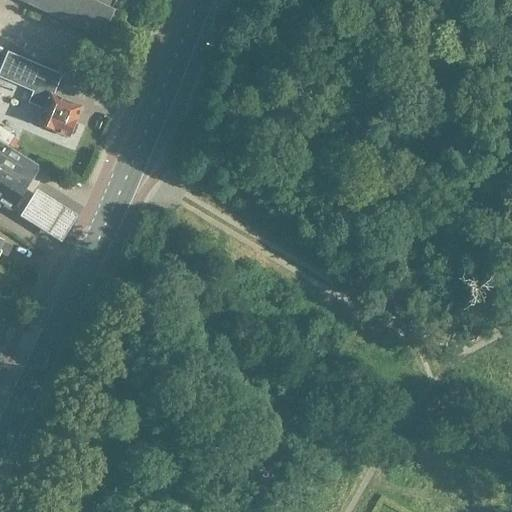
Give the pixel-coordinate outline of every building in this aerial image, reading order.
[(13,0),(102,39),(114,12),(112,11),(116,0),(13,0)] [(8,52),(0,69),(0,76),(34,91),(30,102),(44,108),(37,124),(69,138),(70,135),(74,134),(77,127),(75,124),(76,121),(81,107),(51,94),(60,74),(45,67),(8,52)] [(40,166),(0,141),(0,199),(14,208),(17,210),(27,195),(23,193),(28,186),(40,166)] [(37,190),(20,217),(61,243),(78,216),(37,190)] [(0,255),(2,253),(9,256),(14,246),(7,242),(8,241),(0,237),(0,255)]
